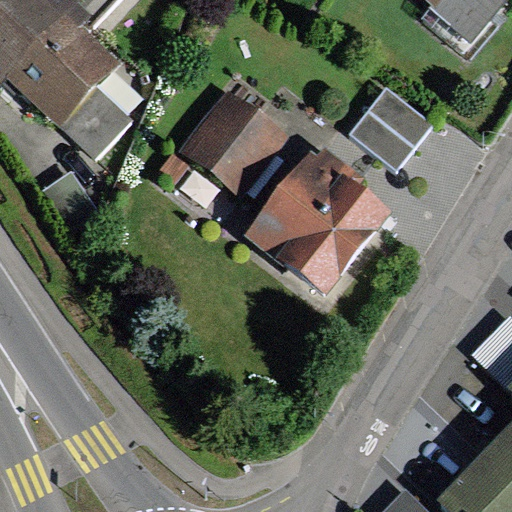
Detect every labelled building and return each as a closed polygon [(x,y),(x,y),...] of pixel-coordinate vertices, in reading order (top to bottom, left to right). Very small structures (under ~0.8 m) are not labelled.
[(0,0),(0,91),(7,85),(60,137),(63,134),(97,167),(138,125),(105,92),(125,71),(85,32),(97,20),(81,4),(85,0),(0,0)] [(511,0),(415,0),(473,49),(511,3),(511,0)] [(228,90),(180,155),(251,207),(299,142),(228,90)] [(387,91),(350,139),(396,174),(433,126),(387,91)] [(311,159),(246,242),(326,305),(391,222),(343,184),(349,177),(324,157),(318,164),(311,159)] [(511,431),(485,459),(511,485),(511,431)] [(511,511),(511,485),(485,459),(436,509),(439,511),(511,511)]
